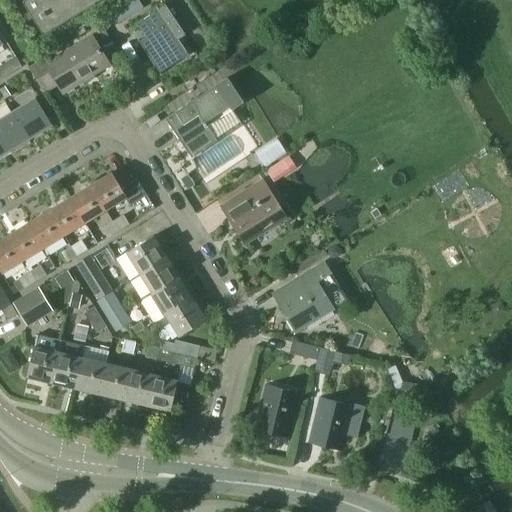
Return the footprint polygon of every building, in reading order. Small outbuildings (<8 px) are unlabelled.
[(27,0),(23,3),(43,36),(101,0),(27,0)] [(125,0),(121,3),(103,14),(111,28),(142,8),(137,0),(125,0)] [(137,40),(158,73),(187,55),(177,40),(184,36),(164,6),(136,24),(144,35),(137,40)] [(32,67),(47,91),(56,85),(61,95),(108,65),(91,37),(44,66),(42,61),(32,67)] [(164,119),(190,160),(216,143),(206,127),(231,110),(243,102),(226,78),(214,85),(164,119)] [(0,89),(0,93),(4,99),(10,95),(4,87),(0,89)] [(34,101),(11,114),(27,141),(50,127),(34,101)] [(11,114),(0,120),(0,146),(5,154),(27,141),(11,114)] [(274,139),(254,152),(258,159),(262,165),(264,168),(285,154),(276,140),(275,139),(274,139)] [(286,155),(264,169),(271,180),(293,166),(286,155)] [(111,173),(90,186),(106,212),(125,200),(129,206),(146,196),(132,172),(116,182),(111,173)] [(187,174),(180,179),(187,190),(194,185),(193,183),(188,177),(187,174)] [(221,206),(244,244),(286,218),(264,180),(221,206)] [(90,186),(69,199),(85,224),(106,212),(90,186)] [(69,199),(48,211),(64,237),(85,224),(69,199)] [(376,209),(370,213),(373,219),(380,216),(376,209)] [(48,211),(27,224),(43,249),(64,237),(48,211)] [(124,217),(113,224),(118,232),(129,225),(124,217)] [(27,224),(6,237),(22,262),(43,249),(27,224)] [(118,232),(113,224),(102,230),(106,238),(118,232)] [(22,262),(6,237),(0,240),(0,273),(1,275),(22,262)] [(125,254),(116,260),(129,280),(138,274),(138,275),(165,259),(152,237),(125,254)] [(81,240),(70,247),(76,257),(87,250),(81,240)] [(76,257),(70,247),(59,254),(65,263),(76,257)] [(86,258),(74,265),(85,282),(96,275),(86,258)] [(138,275),(151,296),(178,279),(165,259),(138,275)] [(271,295),(294,332),(346,300),(323,262),(271,295)] [(40,266),(28,273),(34,282),(45,275),(40,266)] [(69,271),(56,280),(63,290),(76,282),(69,271)] [(34,282),(28,273),(18,279),(24,288),(34,282)] [(151,296),(141,302),(154,323),(158,320),(164,316),(191,300),(178,279),(151,296)] [(15,308),(26,327),(52,311),(38,287),(16,301),(12,303),(15,308)] [(0,292),(0,310),(1,310),(8,306),(0,292)] [(72,293),(69,307),(78,309),(81,295),(72,293)] [(98,301),(96,302),(108,322),(118,316),(120,315),(107,295),(98,301)] [(164,316),(158,320),(163,328),(169,325),(177,337),(204,321),(191,300),(164,316)] [(8,306),(1,310),(8,320),(15,315),(9,305),(8,306)] [(82,315),(89,325),(99,319),(93,309),(82,315)] [(118,316),(108,322),(114,332),(124,326),(118,316)] [(99,319),(89,325),(94,334),(105,328),(99,319)] [(140,323),(130,329),(133,334),(143,328),(140,323)] [(26,378),(50,383),(60,341),(37,335),(34,347),(33,347),(26,378)] [(74,389),(81,359),(84,347),(60,341),(50,383),(74,389)] [(121,353),(132,355),(134,344),(123,341),(121,353)] [(161,341),(158,350),(196,359),(199,347),(174,342),(174,344),(161,341)] [(319,348),(292,341),(288,355),(316,362),(319,348)] [(376,342),(365,349),(371,360),(383,353),(376,342)] [(147,347),(144,358),(155,361),(158,349),(147,347)] [(346,365),(349,355),(319,348),(316,362),(314,372),(325,375),(329,361),(346,365)] [(158,349),(155,361),(180,366),(193,369),(194,369),(196,359),(158,350),(158,349)] [(74,389),(98,395),(105,365),(81,359),(74,389)] [(391,363),(386,369),(390,372),(395,366),(391,363)] [(105,365),(98,395),(121,401),(128,370),(105,365)] [(121,401),(145,406),(152,375),(128,370),(121,401)] [(152,375),(145,406),(169,412),(176,381),(152,375)] [(254,431),(288,439),(298,393),(265,385),(254,431)] [(308,443),(341,452),(344,439),(356,442),(364,410),(350,407),(350,406),(319,398),(308,443)] [(393,417),(387,443),(409,448),(415,422),(393,417)]
